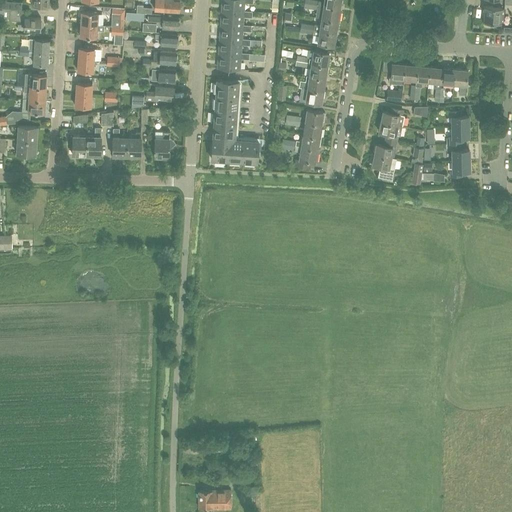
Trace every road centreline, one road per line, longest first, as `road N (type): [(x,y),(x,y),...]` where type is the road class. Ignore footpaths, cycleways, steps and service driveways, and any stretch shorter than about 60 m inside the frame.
road 1 (unclassified): [(173,511),(190,180)]
road 2 (residential): [(331,177),(357,45),(460,49)]
road 3 (residential): [(190,180),(202,0)]
road 4 (residential): [(52,178),(63,0)]
road 5 (residential): [(511,187),(498,184),(511,54)]
road 6 (residential): [(190,180),(52,178)]
